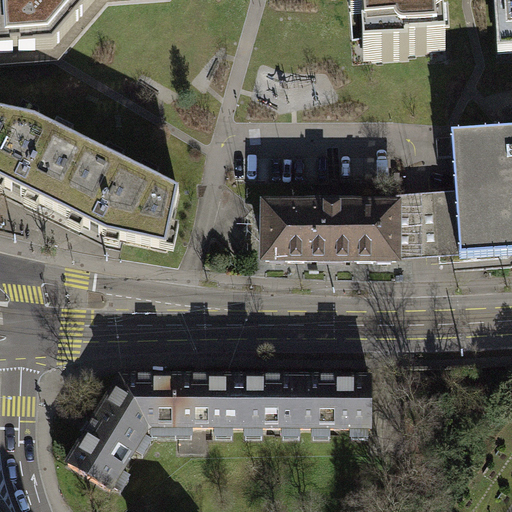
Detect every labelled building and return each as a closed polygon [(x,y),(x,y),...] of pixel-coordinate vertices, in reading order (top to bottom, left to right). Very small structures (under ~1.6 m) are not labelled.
[(103,0),(0,0),(0,58),(17,58),(17,59),(56,56),(103,0)] [(428,54),(437,54),(436,30),(442,30),(441,18),(442,18),(440,0),(350,0),(350,5),(354,5),(354,3),(368,2),(369,13),(362,14),(363,29),(365,29),(365,40),(371,40),(373,63),(382,62),(382,63),(409,61),(408,57),(428,55),(428,54)] [(511,0),(494,0),(498,44),(511,43),(511,0)] [(19,119),(0,115),(0,186),(55,213),(87,148),(70,140),(67,146),(52,139),(55,133),(35,123),(32,129),(17,122),(19,119)] [(440,209),(443,253),(459,252),(460,259),(460,262),(511,258),(511,135),(452,140),(455,194),(456,199),(450,199),(450,208),(440,209)] [(451,140),(437,140),(438,159),(452,158),(451,140)] [(167,252),(179,194),(155,182),(152,189),(137,181),(140,175),(121,165),(118,171),(103,164),(106,158),(87,148),(55,213),(107,239),(167,252)] [(456,199),(455,194),(420,196),(396,198),(396,209),(396,262),(423,260),(460,259),(459,252),(443,253),(440,209),(450,208),(450,199),(456,199)] [(396,209),(266,209),(266,262),(396,262),(396,209)] [(105,408),(147,433),(152,430),(180,430),(180,406),(173,406),(173,381),(121,381),(105,408)] [(180,430),(248,430),(248,407),(228,407),(228,382),(173,381),(173,406),(180,406),(180,430)] [(248,430),(298,431),(298,407),(301,407),(301,382),(228,382),(228,407),(248,407),(248,430)] [(298,407),(298,431),(371,431),(371,382),(301,382),(301,407),(298,407)] [(147,433),(105,408),(68,467),(110,493),(147,433)]
